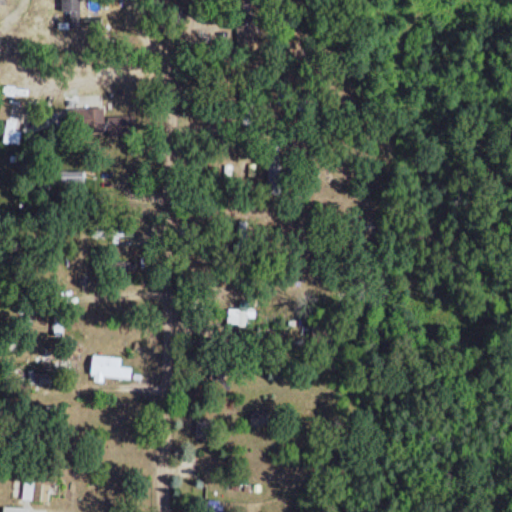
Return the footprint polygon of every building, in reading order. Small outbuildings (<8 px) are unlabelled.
[(77,0),(59,0),(59,12),(78,12),(77,0)] [(7,126),(18,127),(20,103),(9,102),(7,126)] [(77,109),(77,134),(103,134),(103,109),(77,109)] [(84,172),(57,172),(57,183),(84,183),(84,172)] [(137,262),(111,262),(111,272),(137,272),(137,262)] [(64,336),(64,323),(54,323),(54,336),(64,336)] [(102,382),(106,365),(92,361),(87,378),(102,382)] [(46,374),(30,374),(29,383),(46,383),(46,374)] [(55,474),(23,472),(21,500),(54,502),(55,474)] [(225,511),(225,502),(199,502),(199,511),(225,511)]
